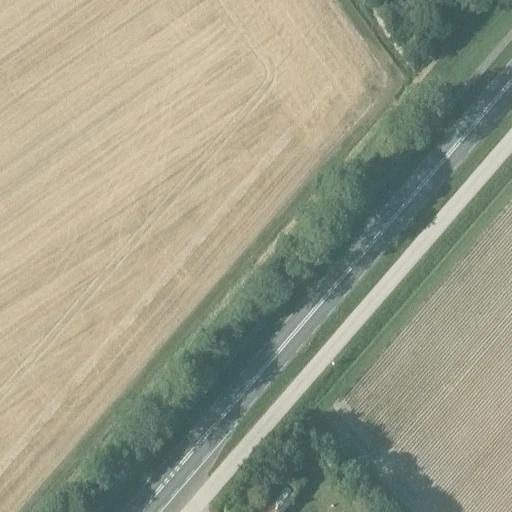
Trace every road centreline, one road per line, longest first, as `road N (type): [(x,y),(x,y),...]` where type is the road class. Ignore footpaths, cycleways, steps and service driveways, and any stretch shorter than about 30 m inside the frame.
road 1 (primary): [(140,511),(511,82)]
road 2 (unclassified): [(192,511),(511,139)]
